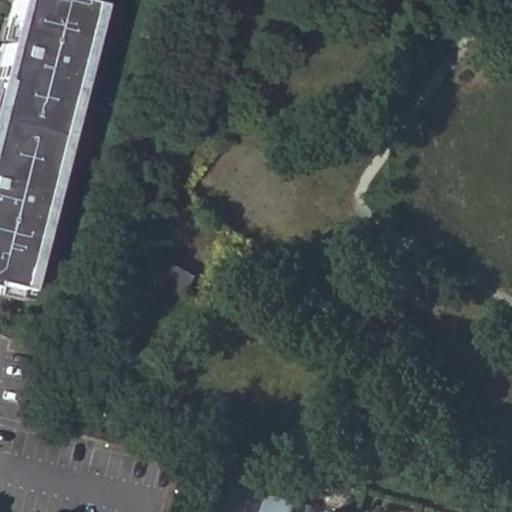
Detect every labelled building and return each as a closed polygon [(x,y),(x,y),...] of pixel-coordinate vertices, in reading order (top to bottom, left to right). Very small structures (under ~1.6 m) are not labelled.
[(86,2),(78,0),(11,0),(5,26),(9,27),(5,43),(0,60),(0,284),(13,287),(20,263),(27,265),(36,226),(31,225),(35,209),(40,210),(50,173),(42,172),(62,96),(69,98),(78,63),(73,62),(78,45),(82,46),(91,13),(83,11),(86,2)] [(150,275),(188,296),(200,274),(163,253),(150,275)] [(13,287),(20,290),(27,265),(20,263),(13,287)] [(294,511),(298,501),(271,494),(265,511),(245,511),(252,489),(237,485),(229,511),(294,511)] [(310,511),(312,505),(298,501),(294,511),(310,511)]
